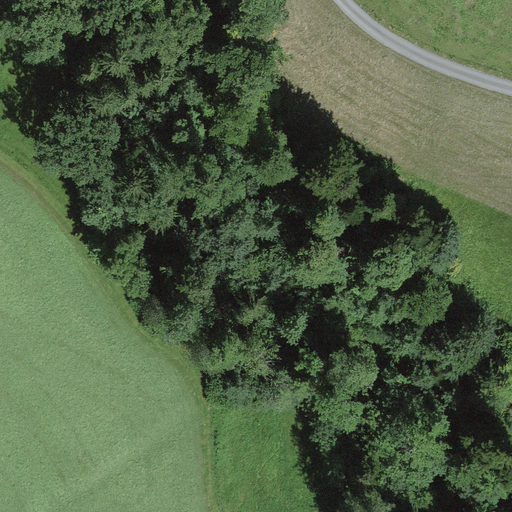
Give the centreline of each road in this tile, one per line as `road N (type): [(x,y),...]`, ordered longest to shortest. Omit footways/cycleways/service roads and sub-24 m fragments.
road 1 (track): [(299,430),(291,388),(240,279),(90,0)]
road 2 (track): [(511,88),(468,78),(399,45),(342,0)]
